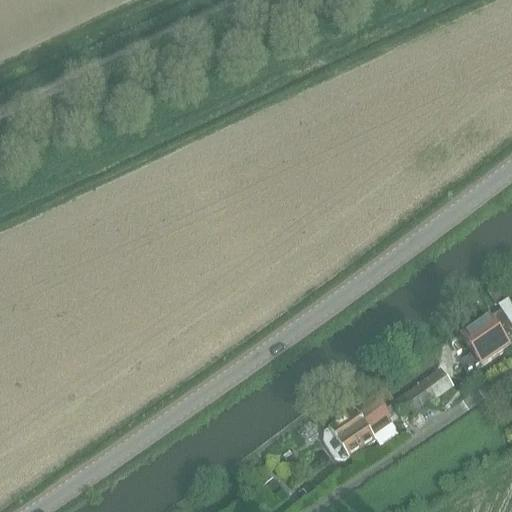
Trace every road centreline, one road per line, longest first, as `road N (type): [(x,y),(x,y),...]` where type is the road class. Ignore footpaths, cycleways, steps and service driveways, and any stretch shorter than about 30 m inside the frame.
road 1 (tertiary): [(33,511),(511,167)]
road 2 (track): [(233,0),(0,110)]
road 3 (residential): [(511,377),(315,511)]
